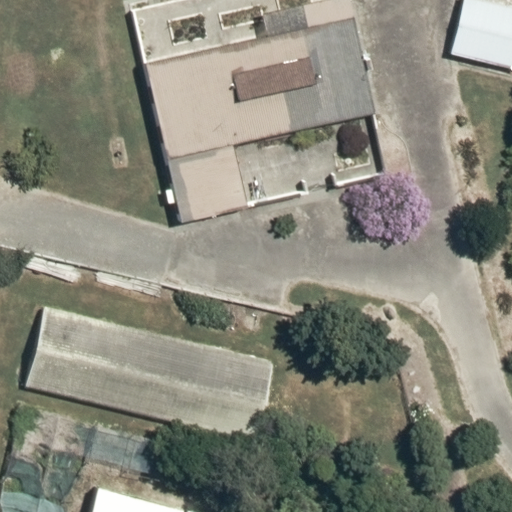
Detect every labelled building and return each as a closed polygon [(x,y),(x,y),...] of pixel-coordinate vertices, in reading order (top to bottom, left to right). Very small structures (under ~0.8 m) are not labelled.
[(131,0),(177,216),(247,201),(387,172),(350,0),(131,0)] [(511,5),(473,0),(458,0),(450,54),(511,63),(511,5)] [(274,356),(43,302),(23,382),(243,434),(251,400),(263,403),(274,356)] [(201,511),(203,506),(94,481),(86,511),(201,511)] [(72,511),(74,505),(1,484),(0,489),(0,511),(72,511)]
